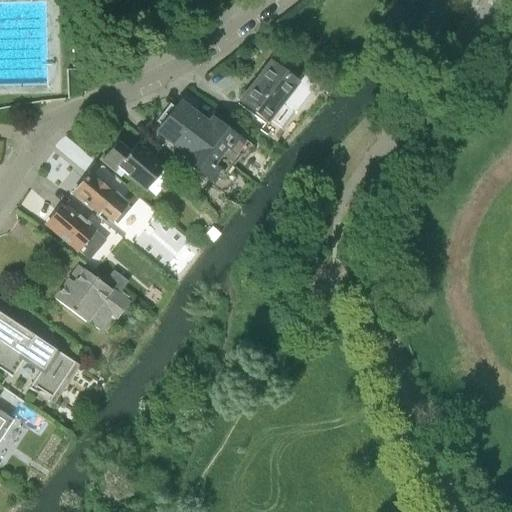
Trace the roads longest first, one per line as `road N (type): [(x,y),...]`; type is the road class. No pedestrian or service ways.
road 1 (residential): [(492,0),(360,190),(347,230),(354,290),(442,511)]
road 2 (residential): [(0,199),(56,121),(161,77)]
road 3 (residential): [(266,0),(161,77)]
